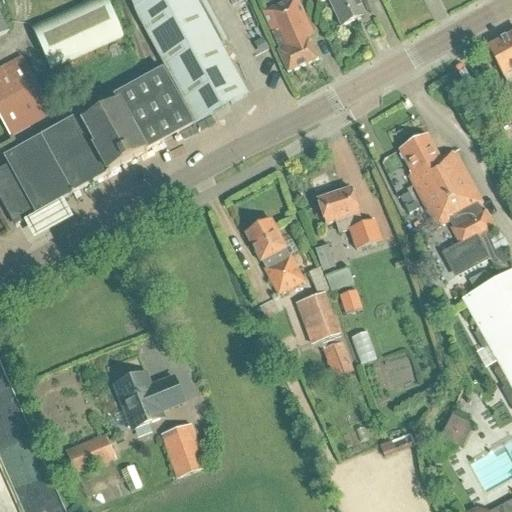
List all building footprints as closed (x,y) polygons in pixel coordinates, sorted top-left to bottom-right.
[(124,39),(106,0),(92,0),(31,28),(51,72),(124,39)] [(195,0),(130,0),(139,20),(138,20),(197,127),(249,98),(195,0)] [(356,0),(312,0),(316,7),(327,2),(340,30),(366,19),(356,0)] [(288,77),(318,63),(309,43),(315,40),(296,1),(263,16),(280,54),(278,55),(288,77)] [(0,39),(8,36),(0,17),(0,39)] [(511,37),(488,50),(511,94),(511,37)] [(253,46),(259,57),(269,51),(263,40),(253,46)] [(52,117),(20,59),(0,70),(0,121),(10,140),(52,117)] [(91,110),(95,117),(83,124),(80,118),(5,160),(10,168),(0,173),(0,200),(15,228),(25,222),(64,201),(147,155),(195,129),(162,71),(117,96),(121,103),(105,112),(101,105),(91,110)] [(511,124),(497,97),(477,107),(491,134),(511,124)] [(248,128),(258,122),(248,105),(238,111),(248,128)] [(461,249),(447,257),(458,276),(490,259),(499,275),(490,281),(493,286),(463,303),(507,381),(501,384),(505,391),(503,392),(511,408),(511,274),(490,235),(495,232),(485,213),(482,215),(479,209),(483,206),(454,155),(441,163),(428,139),(400,154),(413,178),(409,180),(436,231),(450,223),(454,229),(451,231),(461,249)] [(364,229),(352,192),(318,203),(326,229),(335,226),(340,239),(351,235),(357,255),(384,247),(377,224),(364,229)] [(408,210),(414,207),(408,196),(400,200),(404,209),(407,208),(408,210)] [(32,235),(36,241),(74,220),(71,214),(64,201),(25,222),(32,235)] [(409,218),(420,212),(416,205),(414,207),(408,210),(407,208),(404,209),(409,218)] [(271,223),(246,237),(261,265),(262,264),(266,272),(265,272),(279,298),(305,284),(291,258),(289,259),(285,251),(286,251),(271,223)] [(426,242),(430,254),(444,250),(440,238),(426,242)] [(324,281),(329,296),(352,287),(346,273),(324,281)] [(338,299),(344,318),(361,313),(355,294),(338,299)] [(339,338),(323,297),(295,308),(310,349),(339,338)] [(483,353),(490,349),(481,333),(474,337),(483,353)] [(352,376),(341,347),(322,354),(333,383),(352,376)] [(386,396),(413,385),(399,350),(372,361),(386,396)] [(137,433),(165,422),(162,415),(184,407),(174,382),(153,391),(148,377),(120,388),(137,433)] [(450,419),(443,435),(439,441),(460,451),(471,429),(450,419)] [(163,439),(180,482),(208,471),(192,428),(163,439)] [(106,437),(66,454),(77,479),(117,462),(106,437)] [(410,437),(379,449),(384,462),(415,450),(410,437)] [(115,473),(121,496),(135,492),(129,469),(115,473)]
